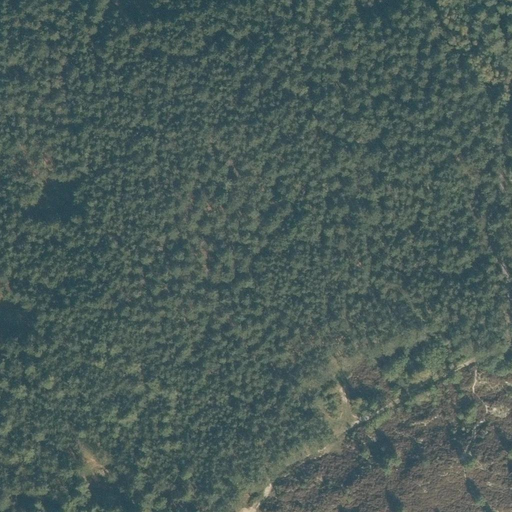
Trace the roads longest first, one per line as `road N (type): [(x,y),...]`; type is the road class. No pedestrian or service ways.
road 1 (unknown): [(349,426),(349,343),(378,276),(387,216),(341,0)]
road 2 (track): [(511,346),(349,426),(219,511)]
